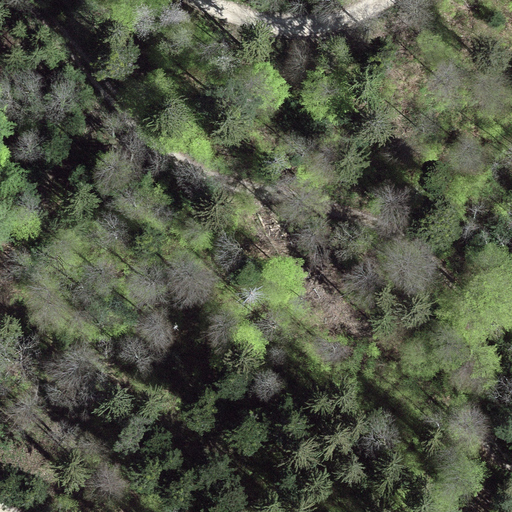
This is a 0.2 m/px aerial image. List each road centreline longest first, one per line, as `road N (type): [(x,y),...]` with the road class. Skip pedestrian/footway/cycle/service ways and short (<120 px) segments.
road 1 (track): [(23,0),(159,147),(285,198),(363,218),(451,276),(479,364),(480,419),(511,467)]
road 2 (track): [(203,0),(254,22),(321,29),(386,0)]
